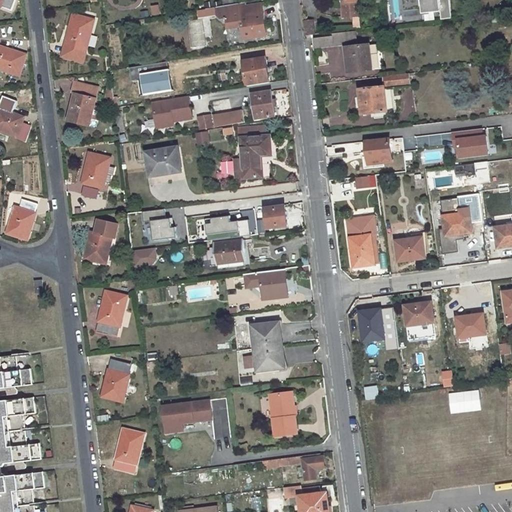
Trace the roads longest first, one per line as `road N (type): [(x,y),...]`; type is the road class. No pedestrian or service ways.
road 1 (residential): [(30,0),(61,262)]
road 2 (residential): [(61,262),(93,511)]
road 3 (residential): [(355,511),(326,290)]
road 4 (residential): [(511,117),(308,143)]
road 5 (residential): [(326,290),(511,266)]
road 6 (residential): [(326,290),(308,143)]
road 7 (residential): [(308,143),(290,0)]
